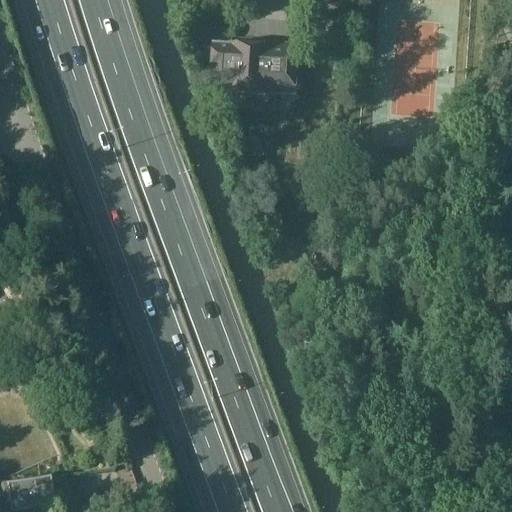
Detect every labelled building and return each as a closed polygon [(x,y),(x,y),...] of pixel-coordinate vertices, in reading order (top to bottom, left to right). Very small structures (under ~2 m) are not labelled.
[(295,97),(296,84),(298,49),(272,48),(272,52),(215,48),(212,91),(284,96),(295,97)] [(0,244),(0,252),(2,258),(22,250),(17,238),(0,244)] [(6,296),(18,316),(39,304),(23,276),(5,287),(9,294),(6,296)] [(511,426),(511,410),(511,407),(494,406),(493,424),(511,426)] [(53,511),(49,483),(5,489),(8,511),(53,511)]
